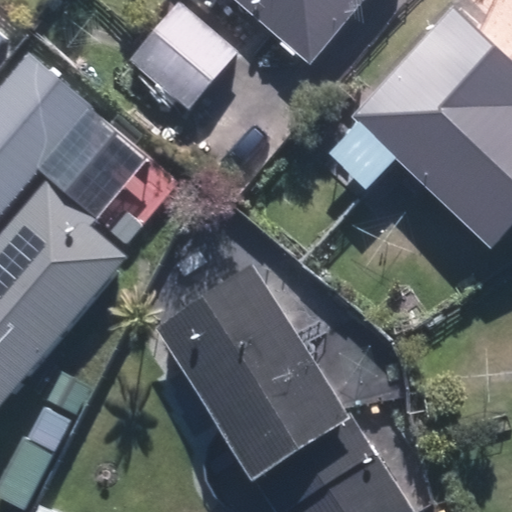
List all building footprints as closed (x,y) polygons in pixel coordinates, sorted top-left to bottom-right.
[(376,0),(228,0),(312,73),(376,0)] [(182,9),(131,65),(190,118),(241,62),(182,9)] [(511,71),(457,18),(354,124),(361,130),(333,159),(370,195),(398,167),(494,259),(511,239),(511,71)] [(0,70),(18,49),(0,33),(0,70)] [(0,228),(99,114),(34,59),(0,98),(0,228)] [(0,419),(130,266),(90,233),(97,225),(50,185),(0,244),(0,419)] [(347,421),(255,271),(158,329),(258,491),(262,489),(276,511),(409,511),(352,418),(347,421)]
